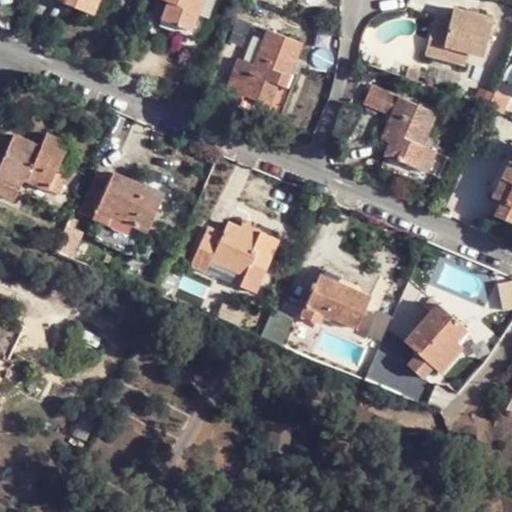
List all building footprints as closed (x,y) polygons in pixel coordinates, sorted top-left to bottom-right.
[(58,0),(87,11),(91,0),(58,0)] [(191,33),(203,0),(160,0),(170,4),(163,22),(191,33)] [(216,0),(203,0),(191,33),(190,37),(202,41),(216,0)] [(467,53),(483,58),(494,21),(454,10),(449,26),(433,22),(425,55),(462,65),(467,53)] [(254,65),(238,59),(224,93),(243,101),(245,97),(270,108),(278,86),(285,88),(302,45),(267,31),(254,65)] [(438,116),(372,89),(364,108),(389,119),(380,141),(391,145),(385,158),(427,175),(435,154),(424,149),(438,116)] [(40,150),(11,137),(0,162),(0,198),(13,204),(22,183),(57,197),(67,174),(57,170),(68,144),(47,135),(40,150)] [(511,162),(510,162),(492,199),(500,202),(494,216),(511,223),(511,162)] [(113,177),(98,171),(83,204),(99,212),(99,213),(145,233),(163,193),(145,186),(143,189),(113,175),(113,177)] [(227,226),(223,235),(212,261),(248,277),(253,266),(265,271),(278,240),(241,224),(238,231),(227,226)] [(212,261),(223,235),(207,228),(197,253),(212,261)] [(370,300),(319,277),(300,317),(318,327),(323,317),(355,332),(370,300)] [(405,343),(417,353),(433,368),(439,373),(461,348),(455,342),(465,329),(437,305),(405,343)] [(274,312),(262,339),(282,348),(295,321),(274,312)] [(433,368),(417,353),(408,363),(425,377),(433,368)] [(0,391),(9,374),(0,369),(0,391)]
